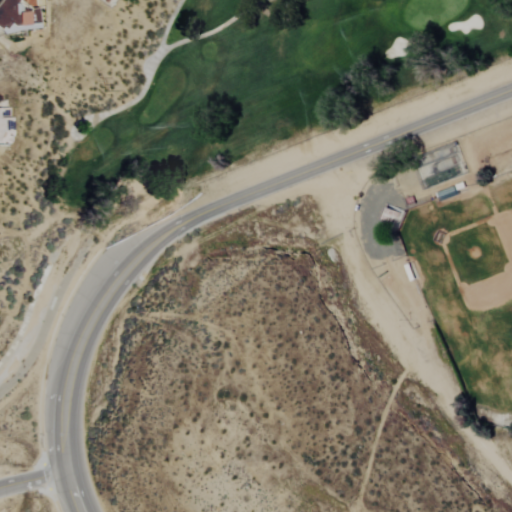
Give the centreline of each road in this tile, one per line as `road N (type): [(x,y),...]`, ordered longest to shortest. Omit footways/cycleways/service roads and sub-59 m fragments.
road 1 (tertiary): [(78,511),(61,426),(69,369),(110,288),(148,245),(193,215),(511,89)]
road 2 (track): [(312,170),(397,335),(511,483)]
